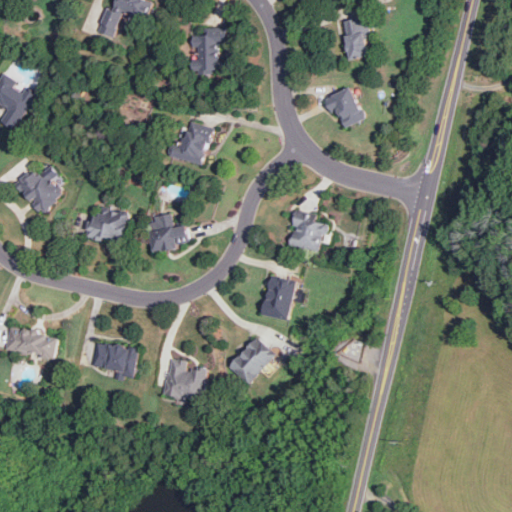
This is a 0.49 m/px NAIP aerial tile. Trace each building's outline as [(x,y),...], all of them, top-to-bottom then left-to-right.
[(156,0),(115,0),(104,32),(116,36),(125,11),(149,20),(156,0)] [(345,20),(352,58),(374,54),(368,16),(345,20)] [(196,34),(196,70),(228,70),(228,34),(196,34)] [(40,93),(6,72),(0,81),(0,101),(11,109),(3,120),(17,129),(40,93)] [(345,128),(368,117),(353,86),(331,96),(345,128)] [(206,163),(216,125),(191,119),(184,146),(173,143),(170,154),(206,163)] [(44,213),(67,193),(43,164),(19,183),(44,213)] [(291,243),(323,251),(331,217),(299,209),(291,243)] [(132,240),(132,211),(91,211),(91,240),(132,240)] [(188,224),(176,226),(174,213),(150,217),(155,250),(192,245),(188,224)] [(297,278),(271,275),(266,315),(292,319),(297,278)] [(8,350),(57,359),(62,335),(13,326),(8,350)] [(279,355),(260,337),(231,366),(250,384),(279,355)] [(101,341),(96,367),(120,371),(119,376),(136,379),(142,349),(101,341)] [(206,401),(212,366),(172,360),(167,395),(206,401)]
